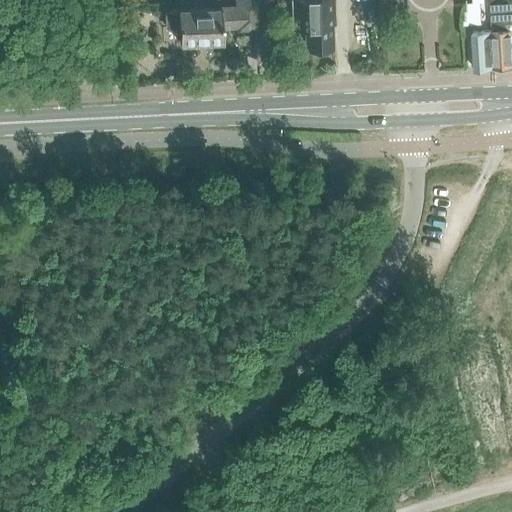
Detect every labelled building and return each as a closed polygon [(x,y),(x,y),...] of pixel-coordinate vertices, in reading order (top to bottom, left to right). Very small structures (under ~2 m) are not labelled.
[(166,28),(178,27),(179,43),(224,41),(223,28),(238,27),(238,30),(258,29),(256,0),(236,0),(237,7),(165,10),(166,28)] [(305,27),(305,49),(332,48),(329,0),(292,0),(294,28),(305,27)] [(473,0),(474,2),(468,3),(468,11),(469,25),(481,24),(481,3),(484,2),(484,0),(473,0)] [(511,2),(492,4),(493,31),(495,68),(503,67),(511,66),(511,36),(511,29),(511,2)] [(493,31),(473,32),(475,68),(481,68),(495,68),(493,31)]
